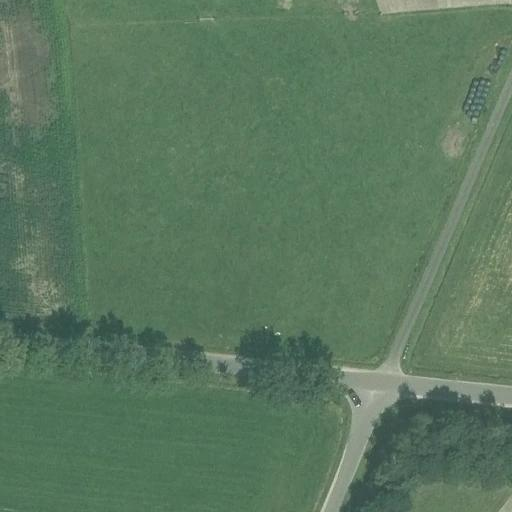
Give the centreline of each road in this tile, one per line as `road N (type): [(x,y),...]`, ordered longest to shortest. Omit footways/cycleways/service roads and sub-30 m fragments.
road 1 (unclassified): [(382,383),(0,342)]
road 2 (unclassified): [(382,383),(511,74)]
road 3 (unclassified): [(328,511),(382,383)]
road 4 (unclassified): [(511,396),(382,383)]
